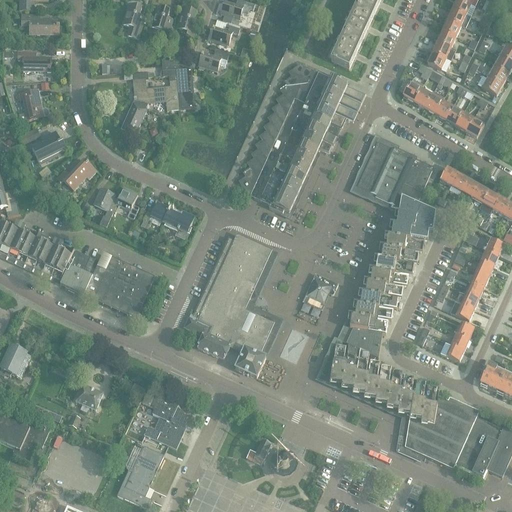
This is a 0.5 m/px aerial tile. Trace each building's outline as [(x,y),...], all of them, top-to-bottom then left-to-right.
[(48,3),(48,0),(31,0),(31,2),(19,2),(19,13),(34,13),(34,3),(48,3)] [(349,71),(381,0),(360,0),(331,63),(334,64),(333,65),(336,67),(337,66),(349,71)] [(466,17),(471,6),(475,8),(457,0),(452,11),(466,17)] [(247,17),(249,11),(253,12),(255,6),(240,1),(238,7),(225,3),(221,17),(239,22),(241,15),(247,17)] [(491,15),(496,4),(490,1),(488,6),(485,13),(491,15)] [(144,24),(138,22),(142,9),(141,9),(141,8),(135,6),(135,7),(130,6),(124,26),(131,29),(128,37),(139,41),(144,24)] [(166,24),(170,12),(168,12),(169,10),(163,8),(162,10),(158,8),(151,29),(163,32),(162,35),(169,37),(172,26),(166,24)] [(191,26),(195,14),(194,13),(194,11),(188,9),(188,12),(183,10),(177,30),(189,34),(188,37),(194,39),(198,28),(191,26)] [(461,28),(466,17),(452,11),(447,22),(461,28)] [(486,26),(491,15),(485,13),(480,23),(486,26)] [(57,27),(58,22),(39,22),(39,17),(22,17),(22,28),(30,28),(30,37),(59,37),(59,27),(57,27)] [(456,39),(461,28),(447,22),(442,32),(456,39)] [(481,37),(486,26),(480,23),(475,34),(481,37)] [(228,48),(232,35),(238,37),(240,31),(229,27),(227,33),(214,29),(210,42),(228,48)] [(451,50),(456,39),(442,32),(437,43),(451,50)] [(446,61),(450,50),(451,50),(437,43),(432,54),(446,61)] [(511,51),(501,45),(495,56),(500,59),(511,65),(511,51)] [(4,51),(4,59),(12,60),(13,51),(4,51)] [(217,74),(221,61),(227,63),(229,56),(218,53),(216,59),(203,55),(199,68),(217,74)] [(441,71),(445,61),(446,61),(432,54),(427,65),(441,71)] [(52,73),(52,60),(36,60),(36,55),(19,55),(19,62),(24,62),(24,73),(52,73)] [(466,70),(471,60),(464,57),(460,68),(466,70)] [(185,67),(187,61),(180,59),(178,65),(185,67)] [(508,77),(511,69),(511,65),(500,59),(495,69),(508,77)] [(12,61),(4,61),(5,87),(13,87),(12,61)] [(195,111),(192,70),(191,70),(163,62),(162,61),(163,78),(169,78),(169,83),(176,83),(179,112),(195,111)] [(329,157),(350,111),(357,114),(365,96),(342,85),(343,82),(330,76),(329,79),(318,74),(318,75),(300,66),(288,74),(291,78),(284,83),(287,87),(292,94),(299,89),(301,92),(309,95),(310,93),(314,84),(343,97),(339,106),(334,116),(330,125),(326,134),(322,143),(318,152),(329,157)] [(429,79),(432,73),(421,67),(418,73),(423,75),(421,79),(427,83),(429,79)] [(502,87),(508,77),(495,69),(489,79),(502,87)] [(439,85),(442,79),(432,73),(429,79),(439,85)] [(179,112),(176,83),(169,83),(170,89),(147,91),(146,81),(149,81),(148,74),(134,76),(134,82),(135,100),(134,100),(133,103),(132,106),(146,111),(148,106),(166,104),(167,113),(179,112)] [(441,91),(446,81),(442,79),(439,85),(437,89),(441,91)] [(496,98),(502,88),(502,87),(489,79),(483,91),(496,98)] [(343,97),(314,84),(310,93),(339,106),(343,97)] [(414,105),(421,91),(410,85),(403,98),(414,105)] [(295,98),(292,94),(287,87),(280,92),(283,96),(288,103),(295,98)] [(43,111),(39,91),(19,95),(21,103),(24,102),(26,115),(20,117),(22,124),(48,118),(49,116),(49,112),(46,111),(43,111)] [(425,111),(432,98),(421,91),(414,105),(425,111)] [(339,106),(310,93),(309,95),(305,103),(334,116),(339,106)] [(435,117),(442,104),(444,100),(433,94),(432,98),(425,111),(435,117)] [(291,107),(288,103),(283,96),(276,101),(279,105),(284,112),(291,107)] [(334,116),(305,103),(301,111),(330,125),(334,116)] [(445,122),(452,109),(442,104),(435,117),(445,122)] [(287,116),(284,112),(279,105),(271,111),(275,115),(280,121),(287,116)] [(135,138),(147,112),(146,111),(132,106),(121,131),(127,135),(129,136),(129,135),(135,138)] [(455,128),(463,115),(452,109),(445,122),(455,128)] [(330,125),(301,111),(297,121),(326,134),(330,125)] [(283,125),(280,121),(275,115),(267,120),(270,124),(276,130),(283,125)] [(466,134),(473,121),(463,115),(455,128),(466,134)] [(326,134),(297,121),(293,130),(322,143),(326,134)] [(476,140),(484,127),(473,121),(466,134),(476,140)] [(279,134),(276,130),(270,124),(263,129),(266,133),(272,139),(279,134)] [(322,143),(293,130),(289,139),(318,152),(322,143)] [(33,132),(21,138),(25,147),(37,141),(33,132)] [(274,143),(272,139),(266,133),(259,138),(262,142),(267,149),(274,143)] [(67,151),(63,143),(61,144),(57,135),(42,141),(44,144),(33,150),(39,164),(67,151)] [(318,152),(289,139),(285,148),(314,161),(318,152)] [(371,195),(392,151),(396,153),(398,150),(399,149),(380,139),(357,188),(371,195)] [(270,152),(267,149),(262,142),(255,147),(258,151),(263,158),(270,152)] [(314,161),(285,148),(280,157),(310,170),(314,161)] [(389,206),(410,162),(414,164),(416,161),(417,159),(398,150),(396,153),(392,151),(371,195),(376,197),(375,199),(389,206)] [(266,161),(263,158),(258,151),(251,156),(254,160),(259,167),(266,161)] [(310,170),(280,157),(276,166),(306,179),(310,170)] [(262,170),(259,167),(254,160),(247,165),(250,169),(255,176),(262,170)] [(448,403),(438,399),(440,391),(430,389),(430,386),(418,384),(418,381),(406,379),(407,376),(395,374),(396,371),(384,369),(384,366),(378,365),(382,336),(385,336),(387,324),(391,325),(393,313),(396,313),(398,301),(401,302),(403,290),(406,290),(408,279),(411,279),(413,267),(417,268),(419,256),(422,256),(424,244),(427,245),(429,233),(432,233),(435,215),(424,210),(416,206),(433,170),(416,161),(414,164),(410,162),(389,206),(397,216),(396,219),(395,219),(394,219),(393,220),(393,221),(393,222),(393,223),(393,224),(394,225),(395,225),(396,225),(394,240),(391,239),(389,251),(385,250),(383,262),(381,262),(379,274),(375,273),(373,285),(370,284),(368,297),(365,296),(363,308),(360,307),(358,319),(355,319),(353,331),(344,349),(336,348),(330,384),(342,386),(341,389),(348,390),(353,391),(353,394),(364,396),(364,399),(376,401),(375,404),(387,406),(387,409),(398,411),(398,415),(410,417),(406,438),(399,437),(397,447),(453,472),(454,469),(458,470),(458,472),(460,471),(462,472),(463,474),(464,473),(466,474),(467,476),(469,475),(471,477),(472,478),(474,478),(476,479),(476,480),(478,480),(480,481),(481,482),(482,482),(483,482),(485,478),(487,477),(486,476),(488,472),(501,479),(511,456),(511,436),(476,420),(479,414),(449,400),(448,403)] [(88,163),(87,165),(86,166),(82,162),(69,176),(65,172),(57,181),(61,185),(63,183),(73,192),(87,179),(88,181),(97,172),(88,163)] [(306,179),(276,166),(272,175),(302,188),(306,179)] [(258,180),(255,176),(250,169),(242,174),(245,178),(251,185),(258,180)] [(450,188),(457,176),(446,170),(439,182),(450,188)] [(302,188),(272,175),(268,184),(297,198),(302,188)] [(460,194),(467,182),(457,176),(450,188),(460,194)] [(254,189),(251,185),(245,178),(239,183),(247,195),(254,189)] [(471,200),(478,188),(467,182),(460,194),(471,200)] [(49,192),(46,183),(40,185),(42,194),(49,192)] [(297,198),(268,184),(264,193),(293,207),(297,198)] [(481,206),(488,194),(478,188),(471,200),(481,206)] [(133,207),(137,197),(124,190),(119,202),(117,206),(130,213),(127,219),(134,222),(139,210),(133,207)] [(117,206),(119,202),(114,200),(115,197),(101,191),(93,207),(108,214),(112,216),(117,206)] [(13,192),(4,194),(8,208),(4,209),(6,214),(7,219),(8,219),(20,216),(13,192)] [(293,207),(264,193),(260,202),(270,208),(269,211),(282,217),(284,214),(289,216),(293,207)] [(489,217),(499,199),(488,194),(481,206),(488,210),(485,214),(489,217)] [(502,218),(509,205),(499,199),(489,217),(490,217),(493,212),(502,218)] [(80,221),(90,207),(84,203),(74,217),(80,221)] [(184,242),(194,220),(183,215),(183,216),(180,215),(180,214),(173,211),(173,212),(158,205),(153,216),(147,214),(141,229),(148,232),(153,221),(163,225),(163,226),(177,232),(175,238),(184,242)] [(511,223),(511,206),(509,205),(502,218),(511,223)] [(59,287),(74,253),(62,247),(63,245),(56,241),(54,244),(24,230),(25,227),(17,223),(16,226),(15,228),(1,221),(0,223),(0,256),(54,282),(55,285),(59,287)] [(462,237),(466,230),(458,226),(455,234),(462,237)] [(473,238),(476,231),(470,227),(466,235),(467,235),(464,242),(469,245),(472,237),(473,238)] [(135,241),(138,234),(133,232),(130,239),(135,241)] [(502,242),(505,236),(502,234),(501,236),(495,232),(493,237),(499,240),(502,242)] [(355,241),(369,248),(372,241),(359,234),(355,241)] [(251,294),(254,294),(272,253),(237,237),(233,244),(232,247),(227,244),(193,318),(190,317),(189,320),(188,320),(184,330),(202,338),(196,350),(223,362),(223,361),(237,367),(234,372),(256,382),(266,360),(260,357),(275,325),(263,320),(262,322),(260,323),(257,324),(255,325),(253,325),(250,325),(248,325),(246,324),(243,323),(241,322),(240,320),(238,318),(237,316),(236,314),(236,312),(236,309),(236,307),(236,304),(237,302),(239,300),(240,298),(242,297),(244,295),(246,294),(249,294),(251,294)] [(498,258),(504,247),(490,241),(485,252),(498,258)] [(494,269),(498,258),(485,252),(480,263),(494,269)] [(92,279),(83,275),(90,260),(76,253),(60,287),(84,299),(85,297),(92,279)] [(135,321),(154,280),(103,257),(92,279),(85,297),(135,321)] [(489,280),(493,269),(494,269),(480,263),(475,274),(489,280)] [(483,291),(489,280),(475,274),(470,285),(483,291)] [(332,294),(334,291),(336,292),(338,286),(315,276),(305,299),(323,308),(328,297),(331,298),(332,298),(333,297),(334,296),(333,295),(332,294)] [(479,302),(483,291),(470,285),(465,296),(479,302)] [(446,295),(449,289),(444,286),(438,297),(445,300),(447,295),(446,295)] [(474,313),(479,302),(465,296),(460,307),(474,313)] [(469,324),(474,313),(460,307),(455,318),(469,324)] [(469,342),(474,331),(461,325),(456,336),(469,342)] [(422,348),(427,338),(429,339),(431,336),(428,335),(427,337),(421,334),(416,345),(422,348)] [(464,353),(469,342),(456,336),(450,347),(464,353)] [(459,364),(464,353),(450,347),(445,358),(459,364)] [(16,379),(26,357),(11,350),(1,372),(0,374),(0,377),(4,379),(5,377),(10,379),(11,376),(16,379)] [(495,362),(501,365),(504,360),(497,357),(495,362)] [(511,380),(496,373),(497,371),(488,367),(486,372),(487,372),(480,387),(511,401),(511,380)] [(95,413),(103,396),(83,387),(75,404),(82,407),(80,412),(87,414),(89,410),(95,413)] [(140,402),(144,394),(136,389),(131,398),(140,402)] [(185,427),(185,422),(184,419),(182,416),(179,413),(176,411),(178,406),(160,398),(152,416),(159,420),(150,440),(176,452),(186,431),(184,431),(185,430),(185,427)] [(40,417),(42,412),(35,409),(33,414),(40,417)] [(62,420),(63,419),(49,413),(46,420),(60,426),(60,425),(65,427),(67,422),(62,420)] [(42,450),(50,432),(17,417),(14,424),(0,417),(0,444),(15,451),(12,458),(29,466),(37,448),(42,450)] [(76,430),(80,420),(73,418),(69,427),(76,430)] [(261,467),(271,446),(262,442),(256,456),(249,453),(246,460),(261,467)] [(145,499),(164,458),(143,448),(132,475),(128,473),(116,498),(147,511),(152,502),(145,499)] [(292,468),(292,467),(292,466),(291,465),(291,464),(290,463),(290,462),(289,461),(288,461),(287,460),(286,460),(285,459),(284,459),(283,459),(282,459),(281,460),(280,460),(279,461),(278,461),(278,462),(277,463),(276,464),(276,465),(276,467),(275,468),(276,469),(276,470),(276,471),(277,472),(277,473),(278,474),(279,475),(281,475),(282,476),(283,476),(285,476),(286,476),(287,475),(288,474),(289,474),(290,473),(291,472),(291,470),(292,469),(292,468)]
